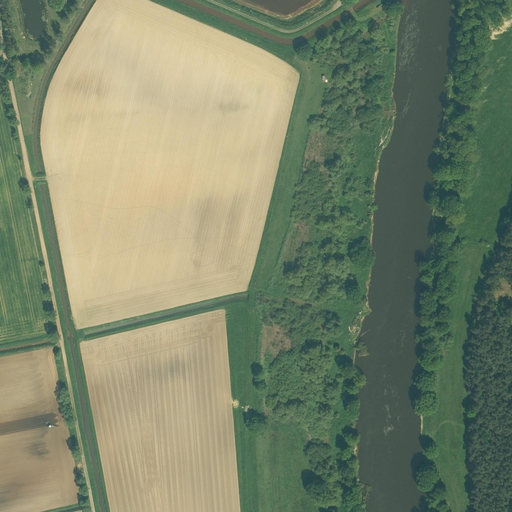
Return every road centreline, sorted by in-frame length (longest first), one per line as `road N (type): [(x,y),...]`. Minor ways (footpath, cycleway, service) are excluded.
road 1 (track): [(94,511),(0,26)]
road 2 (track): [(208,0),(287,32),(343,1),(358,18),(384,4)]
